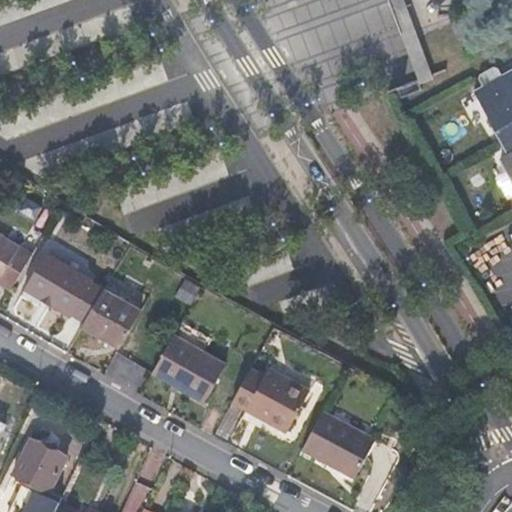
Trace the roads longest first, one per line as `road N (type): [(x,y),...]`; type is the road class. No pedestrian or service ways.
road 1 (secondary): [(209,0),(489,440),(497,467),(488,499)]
road 2 (secondary): [(511,437),(239,0)]
road 3 (residential): [(304,511),(0,344)]
